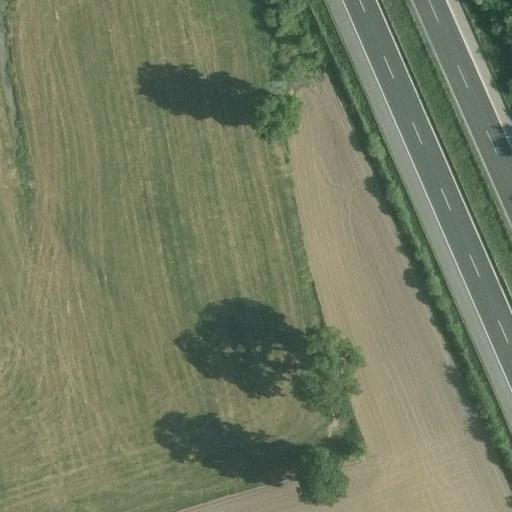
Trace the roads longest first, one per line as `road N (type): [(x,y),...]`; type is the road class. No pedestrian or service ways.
road 1 (motorway): [(357,0),(511,358)]
road 2 (motorway): [(511,175),(432,0)]
